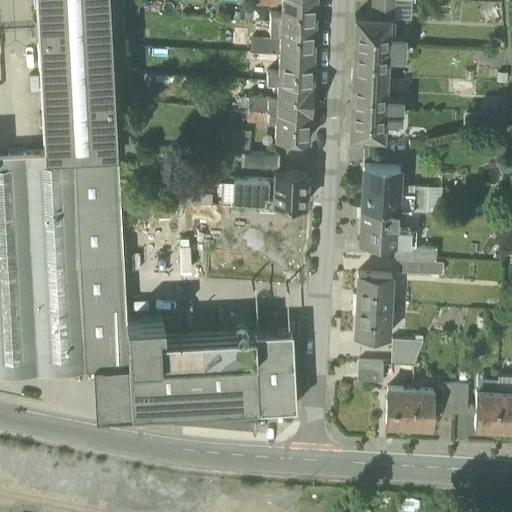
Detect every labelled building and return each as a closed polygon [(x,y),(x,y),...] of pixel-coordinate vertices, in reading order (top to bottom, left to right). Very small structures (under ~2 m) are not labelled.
[(34,0),(43,152),(73,150),(114,148),(113,113),(115,113),(121,0),(34,0)] [(314,24),(314,0),(281,0),(281,5),(281,11),(280,22),(314,24)] [(372,0),(371,16),(388,17),(388,18),(392,18),(392,0),(372,0)] [(411,19),(411,0),(392,0),(392,18),(393,18),(411,19)] [(485,25),(501,19),(496,6),(481,12),(485,25)] [(270,11),(269,22),(280,22),(281,11),(270,11)] [(354,15),(353,44),(387,46),(388,34),(388,30),(392,31),(392,26),(393,18),(392,18),(388,18),(388,17),(371,16),(354,15)] [(280,32),(280,22),(269,22),(268,31),(280,32)] [(312,53),(314,24),(280,22),(280,32),(279,40),(279,51),(312,53)] [(402,34),(388,34),(387,46),(387,58),(401,59),(402,34)] [(251,38),(251,50),(279,51),(279,40),(251,38)] [(387,58),(387,46),(353,44),(351,75),(386,77),(387,58)] [(311,82),(312,53),(279,51),(278,63),(278,70),(277,80),(311,82)] [(266,80),(277,80),(278,70),(266,69),(266,80)] [(385,96),(386,77),(351,75),(350,106),(384,108),(385,96)] [(311,82),(277,80),(276,98),(276,110),(309,111),(310,111),(311,82)] [(473,82),(453,82),(453,94),(473,94),(473,82)] [(399,96),(385,96),(384,108),(383,120),(397,120),(399,96)] [(248,97),(248,108),(276,110),(276,98),(248,97)] [(383,120),(384,108),(350,106),(348,135),(383,137),(383,120)] [(275,122),(276,110),(248,108),(247,121),(275,122)] [(308,139),(309,111),(276,110),(275,122),(275,138),(308,139)] [(233,151),(248,152),(249,130),(223,129),(221,150),(233,151)] [(488,132),(481,133),(476,141),(478,148),(484,152),(492,151),(495,145),(494,137),(488,132)] [(138,145),(115,143),(116,148),(116,160),(137,161),(138,145)] [(114,148),(73,150),(85,367),(92,366),(128,364),(126,320),(125,320),(116,160),(116,148),(114,148)] [(0,371),(85,367),(73,150),(43,152),(0,154),(0,371)] [(232,163),(247,164),(248,152),(233,151),(232,163)] [(278,153),(248,152),(247,164),(278,166),(278,153)] [(271,202),(305,203),(306,171),(273,170),(272,178),(271,202)] [(363,172),(361,206),(397,208),(397,193),(398,182),(398,174),(363,172)] [(252,201),(271,202),(272,178),(227,176),(194,174),(193,198),(231,200),(231,189),(252,190),(252,201)] [(415,194),(415,184),(415,183),(398,182),(397,193),(415,194)] [(415,184),(415,194),(416,194),(415,209),(427,210),(428,185),(415,184)] [(442,186),(428,185),(427,210),(441,211),(442,186)] [(231,200),(252,201),(252,190),(231,189),(231,200)] [(397,208),(415,209),(416,194),(415,194),(397,193),(397,208)] [(359,241),(395,243),(396,228),(397,208),(361,206),(359,241)] [(415,229),(396,228),(395,243),(415,244),(415,229)] [(394,256),(432,258),(432,245),(415,244),(395,243),(394,256)] [(397,271),(442,273),(443,261),(398,259),(397,271)] [(357,272),(356,302),(389,304),(391,274),(357,272)] [(281,282),(262,283),(263,314),(266,314),(267,326),(283,325),(281,282)] [(388,335),(389,304),(356,302),(354,334),(388,335)] [(162,318),(126,320),(128,364),(130,413),(130,414),(257,407),(253,330),(158,335),(158,328),(163,328),(162,318)] [(291,329),(253,330),(257,407),(295,405),(291,329)] [(391,336),(390,348),(418,349),(423,338),(391,336)] [(413,362),(418,349),(390,348),(390,361),(413,362)] [(357,378),(381,380),(382,361),(358,359),(357,378)] [(128,364),(92,366),(94,415),(130,413),(128,364)] [(497,377),(496,391),(511,391),(511,374),(497,374),(497,377)] [(496,391),(497,377),(476,376),(475,390),(496,391)] [(441,412),(452,412),(454,379),(443,379),(441,412)] [(467,380),(454,379),(452,412),(466,413),(467,380)] [(385,422),(410,424),(412,388),(387,387),(385,422)] [(431,389),(412,388),(410,424),(430,424),(431,389)] [(474,426),(495,427),(496,391),(475,390),(474,426)] [(511,391),(496,391),(495,427),(511,427),(511,391)]
